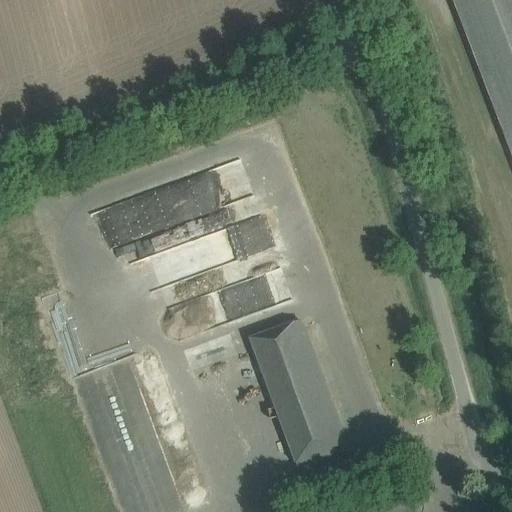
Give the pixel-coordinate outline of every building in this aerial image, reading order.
[(511,0),(452,0),(463,28),(511,157),(511,0)] [(248,161),(89,210),(101,249),(148,235),(154,255),(134,261),(143,291),(277,249),(267,217),(219,232),(212,208),(258,194),(248,161)] [(184,340),(212,327),(200,299),(171,311),(184,340)] [(302,329),(250,348),(295,475),(348,456),(302,329)] [(414,511),(410,499),(374,511),(414,511)] [(148,511),(148,509),(139,511),(131,511),(129,502),(121,505),(123,511),(148,511)]
